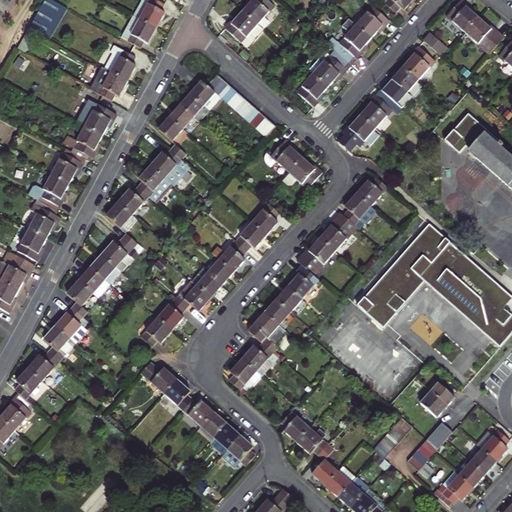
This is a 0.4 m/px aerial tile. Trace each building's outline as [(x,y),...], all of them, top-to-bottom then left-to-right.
[(167,7),(154,0),(153,0),(144,0),(135,18),(142,22),(159,31),(166,18),(167,15),(163,13),(167,7)] [(251,4),(252,6),(245,14),(260,27),(276,9),(265,0),(253,0),(254,0),(251,4)] [(388,0),(385,4),(396,14),(401,8),(404,10),(412,0),(388,0)] [(477,18),(467,10),(469,8),(461,1),(447,17),(464,32),(477,18)] [(50,2),(38,24),(50,30),(62,8),(50,2)] [(389,22),(373,8),(357,26),(372,39),(380,30),(382,31),(389,22)] [(240,20),(236,24),(235,22),(226,32),(248,50),(265,31),(260,27),(245,14),(240,20)] [(142,22),(135,18),(123,40),(144,51),(147,45),(150,47),(154,40),(159,31),(142,22)] [(486,26),(477,18),(464,32),(482,48),(496,32),(488,24),(486,26)] [(340,44),(334,38),(328,44),(335,50),(352,65),(365,50),(364,48),(372,39),(357,26),(350,20),(343,28),(349,34),(340,44)] [(42,34),(34,30),(27,42),(35,46),(42,34)] [(511,32),(498,49),(511,61),(511,32)] [(447,47),(430,33),(424,41),(440,55),(447,47)] [(138,59),(117,48),(114,54),(122,59),(114,74),(132,83),(139,70),(140,68),(135,65),(138,59)] [(411,56),(412,58),(410,60),(404,67),(419,80),(435,63),(418,48),(411,56)] [(352,65),(335,50),(314,74),(330,87),(338,77),(340,79),(352,65)] [(114,74),(122,59),(114,54),(106,69),(114,74)] [(18,58),(13,67),(24,73),(29,64),(18,58)] [(399,104),(403,108),(413,97),(408,93),(419,80),(404,67),(397,75),(395,77),(393,76),(381,90),(382,90),(399,104)] [(129,89),(132,83),(114,74),(106,69),(105,69),(93,91),(116,103),(119,96),(123,98),(129,89)] [(324,98),(322,96),(330,87),(314,74),(299,92),(317,106),(324,98)] [(215,91),(225,80),(220,76),(210,87),(215,91)] [(220,96),(230,85),(225,80),(215,91),(219,94),(220,96)] [(219,94),(215,91),(210,87),(205,82),(202,86),(194,95),(208,106),(219,94)] [(226,101),(235,90),(230,85),(220,96),(223,99),(226,101)] [(226,101),(231,105),(241,94),(235,90),(226,101)] [(370,103),(372,104),(363,114),(378,127),(394,109),(399,104),(382,90),(378,95),(370,103)] [(223,99),(220,96),(219,94),(208,106),(213,111),(223,99)] [(236,110),(246,99),(241,94),(231,105),(236,110)] [(460,99),(454,94),(450,99),(455,104),(460,99)] [(183,107),(196,119),(208,106),(194,95),(188,102),(183,107)] [(241,115),(251,104),(246,99),(236,110),(241,115)] [(78,122),(86,126),(107,137),(113,126),(115,127),(119,121),(120,118),(89,101),(78,122)] [(241,115),(246,119),(256,108),(251,104),(241,115)] [(403,108),(399,104),(394,109),(400,114),(404,109),(403,108)] [(196,119),(201,123),(213,111),(208,106),(196,119)] [(172,120),(185,131),(196,119),(183,107),(176,115),(172,120)] [(246,119),(252,124),(261,113),(256,108),(246,119)] [(257,129),(267,118),(261,113),(252,124),(257,129)] [(511,158),(495,144),(499,139),(470,113),(444,142),(459,155),(465,148),(470,152),(469,154),(511,192),(511,158)] [(363,114),(355,123),(354,122),(346,131),(363,145),(378,127),(363,114)] [(263,134),(272,123),(267,118),(257,129),(263,134)] [(162,131),(175,143),(185,131),(172,120),(165,127),(162,131)] [(263,134),(268,139),(278,128),(272,123),(263,134)] [(104,149),(102,148),(107,137),(86,126),(79,139),(68,134),(62,146),(66,148),(90,161),(96,164),(102,152),(104,149)] [(294,152),(295,150),(286,142),(273,158),(278,163),(291,174),(303,160),(294,152)] [(90,161),(66,148),(53,174),(75,185),(80,175),(83,176),(85,172),(90,161)] [(179,148),(175,153),(187,163),(191,158),(179,148)] [(305,158),(295,150),(294,152),(303,160),(305,158)] [(187,163),(175,153),(170,158),(167,156),(164,159),(155,169),(170,182),(180,170),(187,163)] [(273,169),(278,163),(273,158),(269,155),(268,156),(267,158),(267,162),(267,164),(273,169)] [(314,167),(305,158),(303,160),(313,169),(314,167)] [(314,167),(313,169),(303,160),(291,174),(285,182),(289,186),(294,186),(298,181),(309,191),(323,175),(314,167)] [(142,189),(154,200),(162,207),(178,189),(176,187),(170,182),(155,169),(149,176),(143,183),(146,185),(142,189)] [(180,170),(170,182),(176,187),(186,176),(180,170)] [(75,185),(53,174),(42,192),(38,190),(32,190),(30,195),(38,199),(58,210),(63,213),(69,201),(71,199),(68,197),(75,185)] [(388,183),(379,176),(373,183),(370,180),(358,193),(372,206),(390,185),(388,183)] [(142,189),(138,194),(135,192),(132,195),(124,204),(139,218),(154,200),(142,189)] [(345,215),(359,227),(361,229),(366,223),(367,224),(378,211),(372,206),(358,193),(346,207),(350,210),(345,215)] [(52,240),(57,230),(60,231),(62,227),(65,221),(55,216),(58,210),(38,199),(30,213),(37,216),(30,229),(52,240)] [(143,222),(139,218),(124,204),(116,214),(113,217),(133,234),(143,222)] [(272,207),(256,225),(270,237),(282,225),(278,222),(283,216),(272,207)] [(345,215),(342,213),(329,228),(331,229),(323,239),(338,252),(359,227),(345,215)] [(240,244),(251,253),(255,248),(259,251),(270,237),(256,225),(240,244)] [(201,229),(197,226),(192,231),(196,235),(201,229)] [(357,307),(384,330),(406,305),(401,301),(420,278),(425,283),(444,299),(459,281),(480,300),(484,315),(474,326),(499,348),(511,335),(492,320),(510,299),(429,228),(357,307)] [(48,252),(46,251),(52,240),(30,229),(21,247),(30,252),(27,259),(40,267),(47,255),(48,252)] [(133,236),(128,242),(138,252),(144,246),(133,236)] [(300,263),(304,267),(317,277),(338,252),(323,239),(314,248),(313,247),(300,263)] [(143,257),(138,252),(128,242),(124,247),(121,244),(118,248),(110,257),(123,269),(133,258),(138,263),(143,257)] [(251,253),(240,244),(237,246),(230,255),(222,248),(216,255),(224,262),(238,274),(250,261),(247,258),(251,253)] [(35,276),(40,267),(27,259),(14,253),(12,257),(18,261),(6,283),(24,292),(30,281),(32,282),(35,276)] [(116,287),(128,274),(123,269),(110,257),(104,263),(98,271),(116,287)] [(123,269),(128,274),(138,263),(133,258),(123,269)] [(238,274),(224,262),(213,274),(227,287),(238,274)] [(299,272),(303,275),(292,288),(306,301),(322,282),(317,277),(304,267),(299,272)] [(213,274),(208,270),(196,284),(201,288),(213,274)] [(100,296),(105,300),(116,287),(98,271),(93,277),(86,284),(100,296)] [(215,301),(227,287),(213,274),(201,288),(215,301)] [(401,301),(406,305),(425,283),(420,278),(401,301)] [(444,299),(474,326),(484,315),(480,300),(459,281),(444,299)] [(0,308),(1,306),(15,314),(18,308),(20,304),(18,303),(24,292),(6,283),(0,294),(0,308)] [(88,310),(100,296),(86,284),(79,292),(74,298),(83,306),(78,311),(90,321),(95,316),(88,310)] [(196,306),(204,313),(215,301),(201,288),(196,284),(180,302),(191,312),(196,306)] [(281,302),(295,314),(306,301),(292,288),(281,302)] [(492,320),(511,335),(511,333),(511,300),(510,299),(492,320)] [(187,316),(191,312),(180,302),(165,320),(179,333),(191,319),(187,316)] [(270,314),(284,326),(295,314),(281,302),(270,314)] [(90,321),(78,311),(71,320),(63,329),(82,345),(93,333),(85,326),(90,321)] [(270,314),(258,328),(273,340),(266,348),(277,357),(284,350),(281,347),(293,333),(284,326),(270,314)] [(165,341),(169,344),(179,333),(165,320),(149,337),(160,347),(165,341)] [(88,350),(82,345),(63,329),(57,336),(51,342),(60,349),(56,355),(67,365),(71,368),(88,350)] [(258,350),(247,363),(262,375),(266,379),(282,361),(277,357),(266,348),(261,353),(258,350)] [(67,365),(56,355),(52,359),(48,357),(45,361),(36,371),(51,383),(61,392),(66,385),(60,380),(67,373),(63,369),(67,365)] [(253,393),(249,390),(262,375),(247,363),(236,376),(239,379),(235,384),(246,394),(244,396),(247,400),(253,393)] [(161,366),(151,378),(170,394),(182,380),(168,368),(166,371),(161,366)] [(29,386),(23,392),(34,402),(51,383),(36,371),(28,380),(26,383),(29,386)] [(461,395),(443,379),(425,399),(443,415),(461,395)] [(193,394),(195,392),(182,380),(170,394),(189,411),(199,399),(193,394)] [(199,399),(189,411),(208,427),(220,413),(206,401),(204,404),(199,399)] [(16,408),(17,410),(9,420),(24,432),(40,414),(24,400),(18,406),(16,408)] [(220,438),(233,424),(220,413),(208,427),(220,438)] [(304,444),(317,429),(298,413),(288,424),(295,430),(292,433),(304,444)] [(403,421),(414,431),(419,425),(408,415),(403,421)] [(479,419),(474,415),(470,421),(475,425),(479,419)] [(9,420),(1,428),(0,427),(0,443),(8,451),(24,432),(9,420)] [(449,420),(434,437),(444,446),(445,447),(460,429),(449,420)] [(414,431),(403,421),(398,427),(409,436),(414,431)] [(246,435),(233,424),(220,438),(218,442),(216,443),(229,454),(246,435)] [(502,457),(511,444),(511,441),(511,440),(511,438),(511,432),(505,426),(500,432),(495,427),(484,441),(489,445),(502,457)] [(220,438),(208,427),(205,430),(218,442),(220,438)] [(404,442),(409,436),(398,427),(393,432),(404,442)] [(336,445),(317,429),(304,444),(318,455),(321,451),(327,456),(336,445)] [(404,442),(393,432),(388,438),(399,448),(404,442)] [(256,449),(259,447),(246,435),(229,454),(228,456),(241,468),(247,461),(252,466),(262,454),(256,449)] [(434,437),(433,437),(428,443),(439,452),(440,450),(444,446),(434,437)] [(395,453),(399,448),(388,438),(384,443),(395,453)] [(390,458),(395,453),(384,443),(379,449),(384,453),(390,458)] [(439,452),(428,443),(423,448),(434,457),(439,452)] [(502,457),(489,445),(478,459),(491,470),(502,457)] [(434,457),(423,448),(418,454),(429,463),(434,457)] [(390,458),(384,453),(380,458),(387,464),(388,463),(391,459),(390,458)] [(425,469),(429,463),(418,454),(414,459),(425,469)] [(333,487),(346,472),(327,456),(317,468),(322,472),(320,475),(333,487)] [(397,464),(391,459),(388,463),(393,468),(397,464)] [(480,483),(491,470),(478,459),(467,472),(480,483)] [(346,472),(333,487),(346,498),(363,477),(350,467),(346,472)] [(469,497),(480,483),(467,472),(462,468),(446,487),(461,500),(466,494),(469,497)] [(363,477),(346,498),(360,508),(377,488),(363,477)] [(217,488),(208,480),(203,487),(212,495),(217,488)] [(360,508),(363,511),(389,511),(394,506),(390,501),(391,500),(377,488),(360,508)] [(259,511),(285,511),(294,502),(283,492),(271,504),(268,502),(259,511)]
